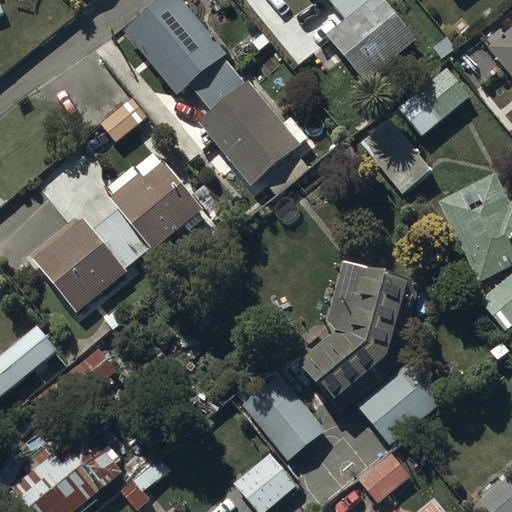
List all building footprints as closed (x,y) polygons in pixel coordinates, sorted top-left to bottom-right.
[(227,55),(181,0),(162,0),(123,32),(178,98),(191,86),(213,113),(200,124),(252,186),(309,139),(292,119),(285,124),(250,82),(247,85),(224,58),(227,55)] [(329,0),(347,21),(328,36),(365,83),(417,42),(383,0),(329,0)] [(511,29),(502,37),(497,32),(485,41),(490,47),(487,49),(511,78),(511,29)] [(448,69),(398,109),(421,139),(472,98),(448,69)] [(133,99),(102,125),(118,144),(149,118),(133,99)] [(389,119),(360,143),(402,195),(431,171),(389,119)] [(194,197),(164,162),(162,164),(153,155),(136,169),(134,167),(108,189),(115,196),(110,200),(154,251),(184,226),(190,233),(203,221),(199,217),(206,211),(215,221),(228,211),(207,186),(194,197)] [(495,175),(438,203),(478,284),(511,266),(511,201),(509,203),(495,175)] [(126,274),(81,217),(31,257),(77,314),(126,274)] [(418,284),(342,264),(326,322),(334,331),(295,365),(339,415),(397,365),(418,284)] [(511,325),(511,275),(481,300),(506,331),(511,325)] [(0,404),(56,360),(66,373),(81,361),(66,343),(59,348),(40,324),(0,355),(0,404)] [(102,349),(34,402),(51,423),(93,390),(98,397),(116,383),(111,376),(118,371),(102,349)] [(446,402),(412,362),(358,407),(393,447),(446,402)] [(276,373),(234,405),(273,455),(277,451),(286,463),(326,432),(281,374),(278,376),(276,373)] [(32,511),(74,511),(123,473),(82,422),(28,466),(35,474),(15,491),(32,511)] [(25,461),(9,453),(0,471),(0,490),(9,495),(25,461)] [(266,511),(297,489),(270,455),(234,483),(257,511),(266,511)] [(511,511),(511,473),(509,476),(505,472),(476,497),(480,501),(478,502),(486,511),(511,511)] [(440,511),(432,502),(419,511),(440,511)]
